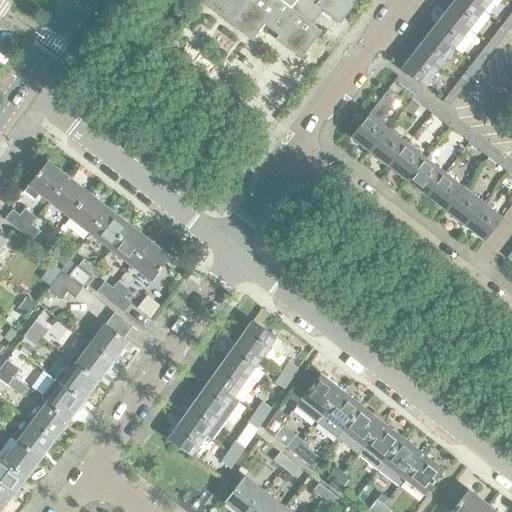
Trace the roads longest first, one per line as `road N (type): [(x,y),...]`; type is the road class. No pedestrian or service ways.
road 1 (residential): [(511,469),(231,248)]
road 2 (residential): [(231,248),(21,85)]
road 3 (residential): [(86,461),(222,280),(231,248)]
road 4 (residential): [(467,287),(291,153)]
road 5 (residential): [(408,0),(291,153)]
